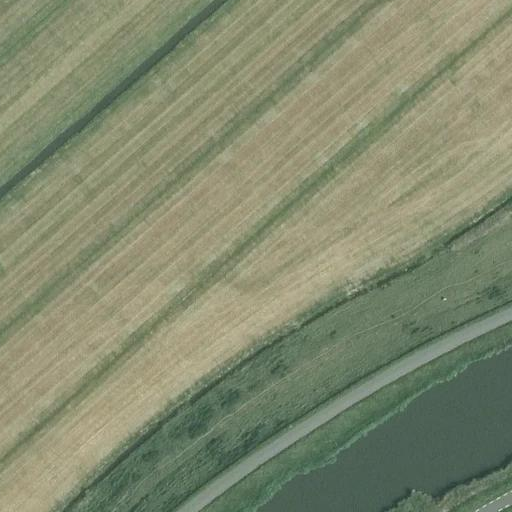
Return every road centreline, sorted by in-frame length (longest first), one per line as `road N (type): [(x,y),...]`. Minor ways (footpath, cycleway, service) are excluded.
road 1 (unclassified): [(190,511),(289,434),(511,314)]
road 2 (track): [(31,511),(100,447),(308,288)]
